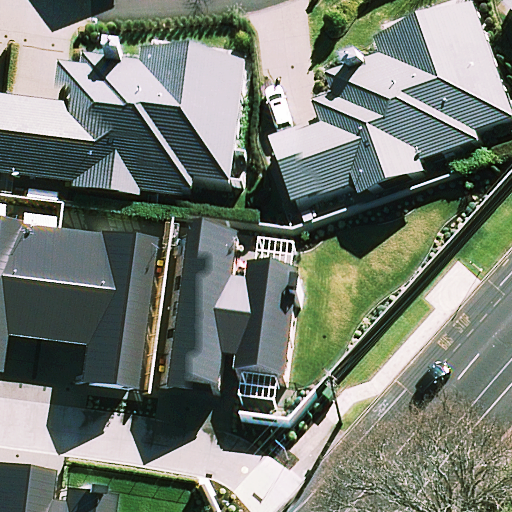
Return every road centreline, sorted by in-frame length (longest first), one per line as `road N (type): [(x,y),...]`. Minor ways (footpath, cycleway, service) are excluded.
road 1 (residential): [(0,424),(185,448),(260,477),(306,511)]
road 2 (tertiary): [(343,511),(511,317)]
road 3 (residential): [(25,0),(105,8),(192,0)]
